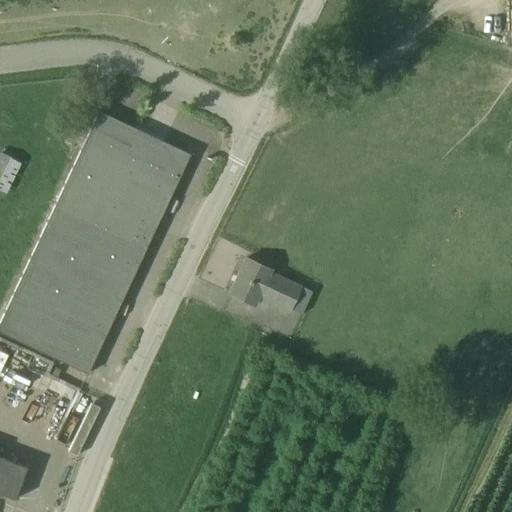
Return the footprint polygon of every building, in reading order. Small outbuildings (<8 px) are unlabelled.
[(438,36),(425,138),(511,149),(511,51),(503,50),(509,9),(486,6),(481,42),(438,36)] [(98,111),(0,321),(0,332),(88,374),(190,154),(98,111)] [(66,121),(60,132),(69,136),(74,124),(66,121)] [(0,151),(0,190),(6,193),(20,160),(0,151)] [(245,259),(229,293),(255,306),(259,298),(288,312),(290,308),(300,287),(271,273),(272,271),(245,259)] [(77,452),(99,400),(89,396),(67,447),(77,452)] [(26,468),(0,457),(0,494),(14,499),(26,468)]
